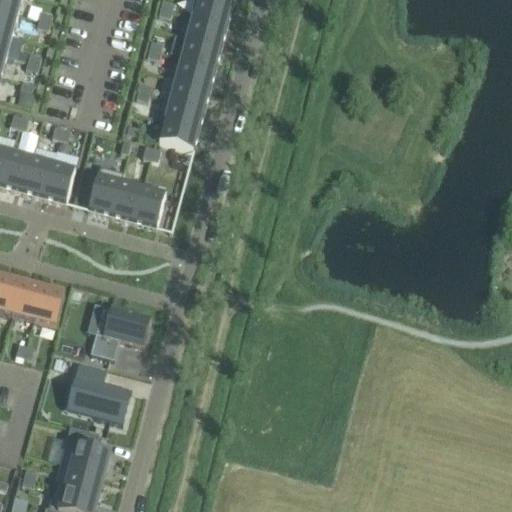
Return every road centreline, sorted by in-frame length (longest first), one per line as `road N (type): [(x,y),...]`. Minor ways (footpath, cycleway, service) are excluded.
road 1 (track): [(175,511),(309,0)]
road 2 (residential): [(186,282),(261,0)]
road 3 (residential): [(127,511),(186,282)]
road 4 (residential): [(0,231),(186,282)]
